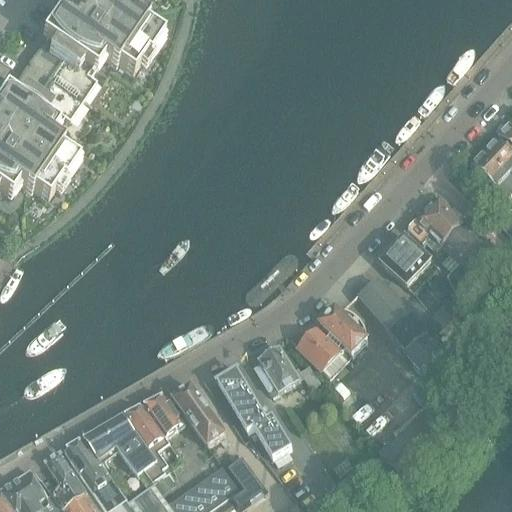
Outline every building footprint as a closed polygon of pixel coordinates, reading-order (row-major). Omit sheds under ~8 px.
[(0,194),(10,202),(19,190),(31,198),(33,195),(48,205),(55,195),(61,185),(64,187),(66,184),(79,166),(61,154),(63,151),(51,143),(64,124),(69,127),(96,88),(90,84),(103,65),(116,73),(117,70),(132,80),(139,70),(146,60),(149,62),(151,59),(152,57),(163,40),(146,28),(148,26),(136,17),(144,5),(135,0),(74,0),(60,21),(56,19),(42,40),(48,44),(47,45),(41,51),(36,57),(28,68),(20,80),(14,93),(11,99),(5,94),(0,101),(0,194)] [(511,131),(510,130),(498,142),(511,154),(511,131)] [(511,160),(495,145),(483,159),(511,185),(511,160)] [(508,205),(511,200),(511,185),(483,159),(471,171),(508,205)] [(500,263),(439,203),(439,202),(410,232),(409,237),(423,251),(426,248),(432,254),(439,254),(440,253),(458,270),(459,269),(477,286),(500,263)] [(511,211),(497,227),(511,240),(511,241),(511,240),(511,211)] [(380,268),(397,284),(413,299),(437,273),(404,242),(380,268)] [(458,306),(477,286),(459,269),(458,270),(446,282),(458,306)] [(467,386),(427,340),(391,298),(378,286),(358,303),(445,404),(467,386)] [(345,316),(341,321),(335,315),(316,334),(342,359),(345,356),(352,363),(367,347),(362,342),(366,337),(363,332),(360,327),(355,323),(351,319),(345,316)] [(340,362),(342,359),(316,334),(297,354),(329,386),(347,369),(340,362)] [(310,371),(294,381),(279,355),(260,367),(262,371),(254,376),(268,398),(275,394),(279,399),(303,385),(310,396),(321,390),(310,371)] [(238,376),(216,389),(217,390),(218,389),(223,398),(247,438),(254,434),(273,466),(292,454),(273,423),(267,426),(243,386),(237,377),(239,377),(238,376)] [(191,392),(173,404),(208,453),(226,441),(191,392)] [(164,401),(143,411),(165,443),(184,430),(184,429),(164,401)] [(468,434),(444,405),(378,459),(403,489),(468,434)] [(143,411),(123,421),(164,481),(181,469),(175,460),(176,459),(170,450),(165,443),(143,411)] [(123,421),(85,444),(99,467),(116,453),(124,464),(137,482),(143,478),(153,488),(164,481),(123,421)] [(85,444),(64,456),(102,511),(109,511),(124,502),(102,470),(99,467),(85,444)] [(96,511),(60,458),(45,468),(63,496),(53,503),(58,511),(96,511)] [(246,511),(267,497),(243,463),(225,476),(240,498),(220,511),(246,511)] [(383,467),(368,477),(373,485),(388,474),(383,467)] [(168,509),(169,511),(220,511),(240,498),(224,476),(225,476),(221,470),(168,509)] [(30,478),(2,497),(11,511),(58,511),(53,503),(49,506),(30,478)] [(164,481),(153,488),(161,500),(176,490),(168,479),(164,481)] [(153,488),(127,506),(131,511),(169,511),(168,509),(163,502),(153,488)] [(11,511),(2,497),(0,497),(0,511),(11,511)]
